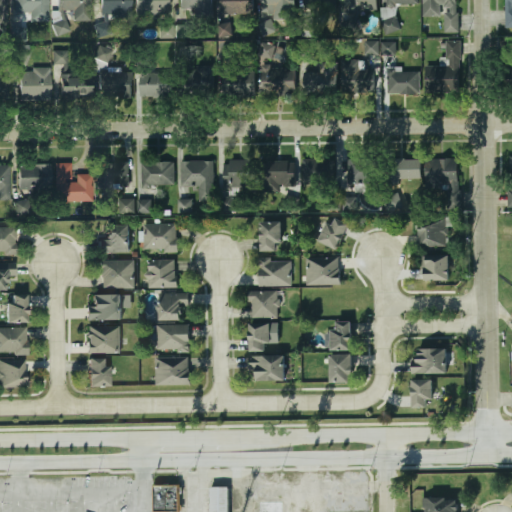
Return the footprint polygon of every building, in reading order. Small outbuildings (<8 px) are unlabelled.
[(29,21),(46,21),(46,0),(13,0),(13,13),(29,13),(29,21)] [(72,21),(89,21),(88,0),(56,0),(56,20),(64,20),(64,11),(71,11),(72,21)] [(99,0),(99,15),(130,15),(130,0),(99,0)] [(167,0),(134,0),(134,13),(167,13),(167,0)] [(178,0),(178,9),(194,9),(194,18),(211,18),(211,0),(178,0)] [(219,0),(219,15),(250,15),(250,0),(219,0)] [(260,0),(260,14),(294,14),(294,0),(260,0)] [(335,0),(303,0),(303,15),(335,15),(335,0)] [(344,0),(344,13),(377,12),(376,0),(344,0)] [(417,0),(385,0),(385,8),(381,8),(382,33),(397,33),(396,5),(418,5),(417,0)] [(457,0),(422,0),(423,17),(443,17),(444,33),(458,33),(457,0)] [(266,36),(277,31),(271,19),(261,24),(266,36)] [(218,23),(219,37),(232,37),(232,23),(218,23)] [(26,41),(26,24),(12,24),(12,41),(26,41)] [(176,25),(176,37),(190,38),(191,25),(176,25)] [(379,41),(365,41),(365,54),(379,54),(379,41)] [(395,42),(381,43),(382,55),(395,55),(395,42)] [(460,42),(445,42),(445,67),(425,67),(425,93),(460,92),(460,42)] [(106,63),(110,52),(98,47),(93,58),(106,63)] [(53,64),(68,64),(68,49),(53,49),(53,64)] [(213,93),(213,66),(189,66),(189,93),(213,93)] [(298,68),(261,68),(261,95),(298,95),(298,68)] [(49,69),(19,69),(19,103),(49,103),(49,69)] [(222,70),(223,96),(254,95),(253,69),(222,70)] [(345,93),(375,93),(375,69),(345,69),(345,93)] [(387,94),(419,94),(419,70),(387,70),(387,94)] [(334,71),(317,75),(322,98),(339,95),(334,71)] [(130,72),(102,73),(103,96),(131,96),(130,72)] [(140,72),(140,98),(172,98),(172,72),(140,72)] [(60,75),(60,98),(91,98),(91,75),(60,75)] [(347,185),(375,185),(375,159),(347,159),(347,185)] [(420,159),(385,159),(385,179),(420,179),(420,159)] [(459,159),(425,159),(425,188),(446,188),(446,210),(459,210),(459,159)] [(332,160),(302,160),(302,182),(332,182),(332,160)] [(180,161),(180,186),(198,186),(198,199),(212,199),(212,161),(180,161)] [(223,161),(223,191),(255,191),(255,161),(223,161)] [(173,162),(141,162),(141,187),(173,187),(173,162)] [(266,191),(296,191),(296,162),(266,162),(266,191)] [(128,187),(128,163),(106,163),(106,187),(128,187)] [(49,164),(17,164),(17,193),(49,193),(49,164)] [(54,164),(54,201),(81,201),(81,182),(69,182),(69,164),(54,164)] [(8,165),(0,165),(0,199),(8,199),(8,165)] [(399,207),(396,196),(385,199),(388,210),(399,207)] [(345,210),(345,197),(357,197),(357,210),(345,210)] [(136,212),(136,199),(148,199),(148,212),(136,212)] [(178,215),(178,199),(191,199),(191,215),(178,215)] [(15,215),(30,215),(30,200),(15,200),(15,215)] [(132,213),(132,201),(119,201),(119,213),(132,213)] [(320,241),(337,250),(350,225),(332,216),(320,241)] [(417,218),(417,247),(449,246),(449,218),(417,218)] [(281,223),(260,222),(260,251),(281,251),(281,223)] [(99,253),(129,253),(129,225),(105,225),(105,239),(99,239),(99,253)] [(142,225),(142,251),(177,251),(177,225),(142,225)] [(0,254),(0,227),(14,227),(14,254),(0,254)] [(425,280),(450,280),(450,255),(425,255),(425,280)] [(305,285),(339,285),(339,257),(305,257),(305,285)] [(175,260),(146,260),(146,288),(175,288),(175,260)] [(291,286),(291,260),(258,260),(258,286),(291,286)] [(133,289),(133,261),(99,261),(99,289),(133,289)] [(0,290),(4,290),(4,276),(16,276),(16,263),(0,263),(0,290)] [(277,291),(249,291),(249,318),(277,318),(277,291)] [(159,294),(159,320),(181,320),(181,306),(189,306),(189,294),(159,294)] [(27,295),(6,295),(6,323),(27,323),(27,295)] [(121,321),(122,309),(129,309),(129,296),(92,295),(92,307),(86,306),(85,320),(121,321)] [(352,321),(332,321),(332,351),(352,351),(352,321)] [(250,351),(271,351),(271,323),(250,323),(250,351)] [(87,354),(119,354),(119,326),(87,326),(87,354)] [(156,326),(156,351),(189,351),(189,326),(156,326)] [(0,328),(0,354),(27,354),(27,328),(0,328)] [(411,361),(411,374),(447,374),(447,349),(417,349),(417,361),(411,361)] [(331,383),(352,383),(352,355),(331,355),(331,383)] [(249,371),(256,371),(256,381),(285,381),(285,356),(249,356),(249,371)] [(189,358),(155,358),(155,386),(189,386),(189,358)] [(88,386),(107,386),(107,359),(88,359),(88,386)] [(27,361),(0,361),(0,387),(27,387),(27,361)] [(433,380),(412,380),(412,408),(433,408),(433,380)] [(151,511),(151,484),(177,484),(178,511),(151,511)] [(208,511),(208,486),(226,486),(226,511),(208,511)] [(426,511),(458,511),(458,498),(426,498),(426,511)]
